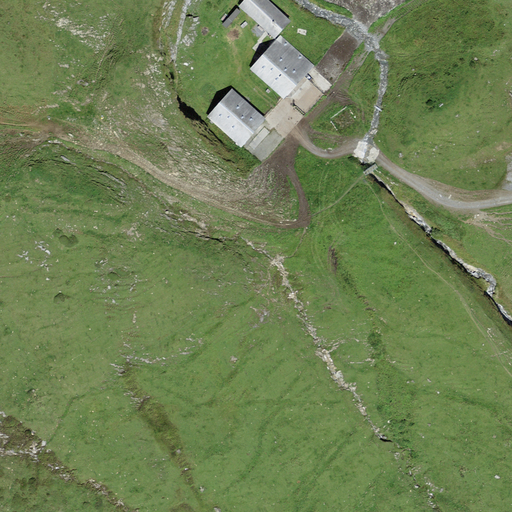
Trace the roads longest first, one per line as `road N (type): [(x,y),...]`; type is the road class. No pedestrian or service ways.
road 1 (track): [(302,220),(302,197),(283,151),(293,143),(323,157),(354,147),(381,161)]
road 2 (track): [(381,161),(454,204),(511,201)]
